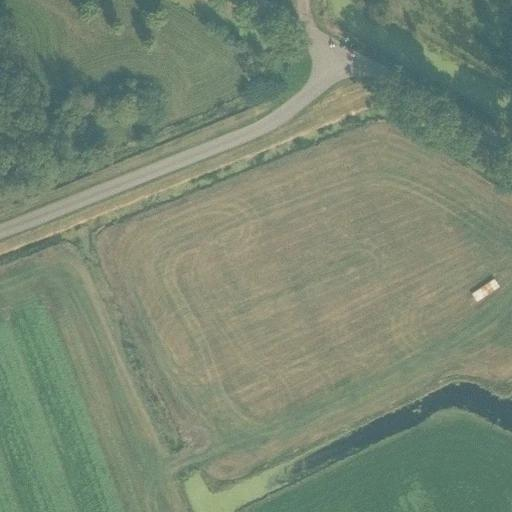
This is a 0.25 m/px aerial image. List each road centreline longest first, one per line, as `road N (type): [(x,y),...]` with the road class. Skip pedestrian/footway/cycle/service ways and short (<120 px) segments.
road 1 (unclassified): [(0,230),(265,126),(320,79),(333,49)]
road 2 (unclassified): [(511,151),(333,49)]
